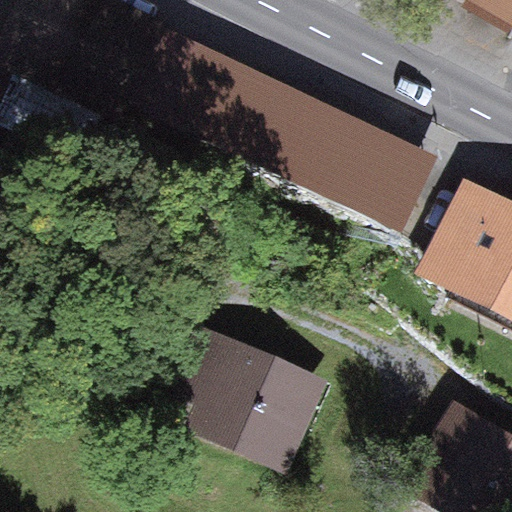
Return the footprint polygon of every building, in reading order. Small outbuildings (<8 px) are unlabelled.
[(34,0),(30,9),(94,41),(109,12),(86,0),(34,0)] [(112,116),(122,96),(150,42),(153,34),(109,12),(94,41),(30,9),(3,61),(112,116)] [(425,172),(150,42),(122,96),(399,227),(425,172)] [(0,60),(0,95),(13,67),(0,60)] [(452,216),(426,267),(511,311),(511,220),(489,209),(478,230),(452,216)] [(190,362),(220,375),(198,425),(281,461),(311,392),(198,343),(190,362)] [(511,511),(511,453),(461,422),(421,487),(460,511),(511,511)]
